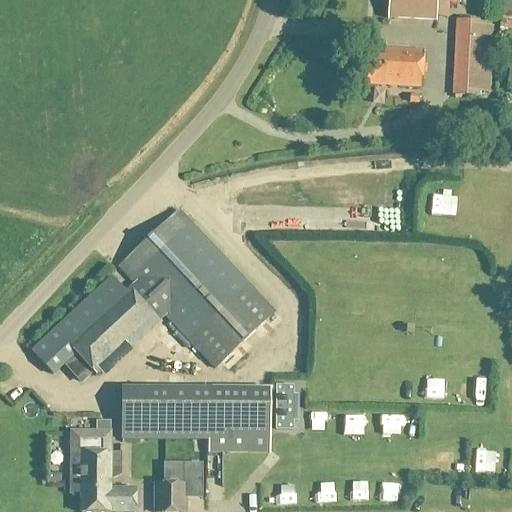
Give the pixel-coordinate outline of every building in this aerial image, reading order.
[(388,0),(388,20),(437,24),(437,0),(388,0)] [(452,96),(480,98),(484,21),(456,19),(452,96)] [(365,86),(421,89),(423,53),(367,50),(365,86)] [(421,96),(409,95),(409,104),(420,104),(421,96)] [(434,141),(449,142),(450,120),(435,119),(434,141)] [(458,121),(457,143),(489,145),(490,123),(458,121)] [(56,375),(78,354),(73,348),(104,318),(132,348),(167,315),(217,368),(276,312),(182,211),(122,267),(137,283),(128,292),(113,277),(34,352),(56,375)] [(282,402),(297,402),(297,382),(282,382),(282,402)] [(271,441),(272,390),(123,389),(123,440),(209,441),(209,454),(231,454),(231,441),(271,441)] [(295,404),(278,405),(278,418),(295,417),(295,404)] [(430,433),(449,432),(447,410),(428,411),(430,433)] [(403,411),(380,411),(380,425),(403,425),(403,411)] [(0,452),(26,452),(26,427),(0,426),(0,452)] [(81,495),(80,511),(135,511),(135,490),(111,490),(111,481),(119,477),(119,472),(121,472),(121,455),(111,455),(111,433),(70,433),(70,494),(81,495)] [(186,511),(187,484),(154,484),(153,511),(186,511)]
